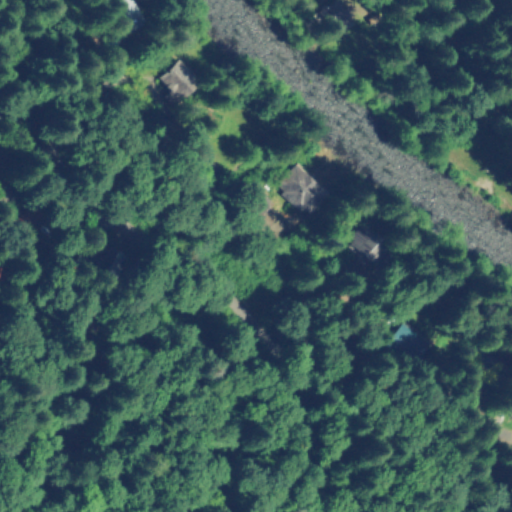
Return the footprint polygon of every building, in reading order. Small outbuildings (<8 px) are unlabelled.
[(125,32),(115,37),(97,0),(130,0),(142,23),(125,32)] [(335,0),(354,17),(332,41),(303,14),(315,0),(335,0)] [(194,82),(168,99),(164,92),(169,88),(158,71),(178,58),(194,82)] [(175,127),(158,151),(140,137),(151,122),(157,114),(175,127)] [(224,167),(203,188),(188,174),(209,154),(224,167)] [(322,193),(301,214),(274,187),(295,166),(322,193)] [(273,199),(253,223),(240,211),(260,188),(273,199)] [(375,259),(383,238),(352,227),(344,247),(375,259)] [(136,255),(123,281),(94,266),(107,240),(136,255)] [(394,261),(362,295),(341,275),(373,241),(394,261)] [(19,269),(2,284),(0,281),(0,261),(7,255),(19,269)] [(439,348),(418,369),(385,337),(405,315),(439,348)] [(503,366),(485,388),(455,363),(473,341),(503,366)]
